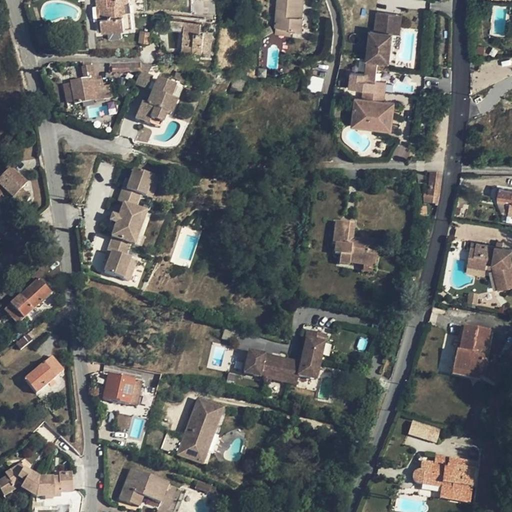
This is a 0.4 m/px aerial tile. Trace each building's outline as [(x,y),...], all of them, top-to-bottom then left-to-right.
[(96,0),(97,8),(93,8),(94,19),(98,18),(99,31),(102,31),(125,29),(133,28),(131,12),(126,13),(125,4),(129,3),(128,0),(96,0)] [(215,0),(203,0),(204,13),(216,13),(215,0)] [(276,0),(274,27),(275,27),(289,29),(289,31),(290,31),(302,32),(303,17),(302,17),(298,17),(299,0),(276,0)] [(387,62),(392,34),(395,15),(378,13),(375,32),(371,32),(366,60),(366,59),(364,73),(350,71),(348,86),(361,88),(360,96),(353,95),(348,124),(389,130),(393,101),(382,100),(383,91),(384,91),(385,82),(374,80),(377,61),(387,62)] [(395,15),(392,34),(399,35),(402,16),(395,15)] [(201,23),(184,22),(182,51),(193,53),(193,51),(202,52),(202,54),(210,55),(211,48),(212,37),(213,31),(200,30),(201,23)] [(140,63),(112,64),(102,64),(102,66),(112,67),(112,73),(140,72),(140,71),(140,63)] [(151,63),(140,63),(140,71),(147,74),(151,63)] [(83,67),(82,67),(84,79),(70,82),(70,84),(74,102),(74,104),(95,101),(112,97),(110,86),(103,87),(101,80),(96,81),(96,78),(94,66),(92,66),(83,67)] [(135,84),(147,90),(147,89),(148,89),(151,81),(153,76),(147,74),(140,71),(140,72),(135,84)] [(176,71),(174,77),(178,78),(177,80),(186,83),(188,75),(176,71)] [(236,75),(231,73),(228,85),(226,88),(241,92),(243,84),(235,82),(236,75)] [(244,77),(236,75),(235,82),(243,84),(244,77)] [(311,83),(320,85),(322,79),(312,76),(311,83)] [(175,86),(158,78),(156,83),(151,81),(148,89),(153,91),(147,105),(142,103),(135,119),(149,124),(151,119),(162,124),(166,114),(172,99),(170,98),(175,86)] [(70,84),(64,84),(67,103),(74,102),(70,84)] [(147,90),(142,103),(147,105),(153,91),(148,89),(147,89),(147,90)] [(172,99),(166,114),(171,116),(177,101),(172,99)] [(151,119),(149,124),(160,129),(162,124),(151,119)] [(193,158),(201,161),(205,156),(206,153),(209,149),(201,145),(193,158)] [(0,196),(5,192),(21,207),(30,198),(21,190),(27,184),(10,169),(0,179),(0,196)] [(154,200),(161,179),(135,170),(131,181),(128,180),(119,202),(125,204),(139,209),(144,196),(154,200)] [(442,175),(430,173),(427,196),(423,196),(424,203),(438,205),(439,198),(442,175)] [(511,190),(499,189),(498,198),(511,200),(511,199),(511,203),(509,214),(511,214),(511,190)] [(139,209),(125,204),(113,238),(133,245),(136,246),(148,212),(139,209)] [(53,229),(46,221),(33,233),(40,240),(53,229)] [(354,224),(336,222),(333,244),(336,244),(335,254),(340,254),(339,263),(349,265),(349,264),(350,260),(376,263),(378,241),(367,240),(366,243),(363,242),(364,241),(352,240),(354,224)] [(133,245),(113,238),(108,252),(113,253),(128,259),(133,245)] [(496,246),(476,243),(476,248),(471,247),(467,265),(486,268),(487,263),(493,263),(494,269),(499,290),(511,286),(511,263),(511,259),(511,252),(511,248),(502,247),(496,246)] [(467,253),(455,252),(454,259),(466,261),(467,253)] [(131,281),(138,262),(128,259),(113,253),(106,273),(131,281)] [(31,278),(35,282),(38,279),(39,281),(49,271),(44,266),(31,278)] [(25,303),(12,315),(19,323),(51,293),(39,281),(38,279),(35,282),(19,297),(25,303)] [(4,288),(0,291),(0,298),(1,300),(8,294),(4,288)] [(489,331),(464,326),(462,337),(459,351),(456,351),(455,351),(453,359),(455,359),(452,370),(481,375),(485,356),(489,331)] [(326,335),(308,331),(300,363),(249,351),(244,374),(295,385),(297,376),(316,380),(326,335)] [(32,340),(27,335),(16,344),(21,350),(32,340)] [(508,340),(501,354),(504,356),(511,342),(508,340)] [(44,363),(56,378),(64,372),(51,356),(44,363)] [(44,363),(24,379),(36,394),(56,378),(44,363)] [(480,380),(481,375),(452,370),(452,375),(480,380)] [(133,380),(108,375),(103,400),(128,405),(136,408),(142,382),(133,380)] [(223,408),(198,399),(188,427),(192,429),(190,436),(210,443),(223,408)] [(503,433),(506,412),(498,411),(495,432),(503,433)] [(55,431),(44,421),(36,429),(46,440),(55,431)] [(440,430),(412,422),(408,435),(436,443),(440,430)] [(167,432),(161,449),(177,455),(183,438),(167,432)] [(190,436),(185,434),(183,438),(208,448),(210,443),(190,436)] [(208,448),(183,438),(177,455),(202,464),(208,448)] [(419,484),(441,487),(439,498),(470,503),(473,487),(475,469),(448,465),(449,458),(436,456),(434,462),(434,465),(421,464),(420,471),(418,471),(417,471),(416,472),(415,473),(413,475),(413,478),(413,480),(414,481),(417,484),(419,484)] [(449,458),(448,465),(475,469),(477,469),(478,461),(449,458)] [(7,477),(0,481),(0,490),(4,497),(16,490),(14,487),(18,484),(22,486),(21,489),(31,495),(32,489),(38,490),(40,479),(23,469),(22,464),(5,474),(7,477)] [(131,469),(127,478),(133,480),(137,471),(131,469)] [(168,483),(137,471),(133,480),(127,478),(119,499),(133,505),(137,494),(143,496),(161,503),(168,483)] [(53,478),(40,479),(38,490),(32,489),(31,495),(36,498),(54,498),(61,497),(60,493),(72,493),(72,474),(59,474),(59,478),(59,481),(53,481),(53,478)] [(212,485),(198,481),(195,488),(208,493),(209,492),(211,486),(212,485)]
